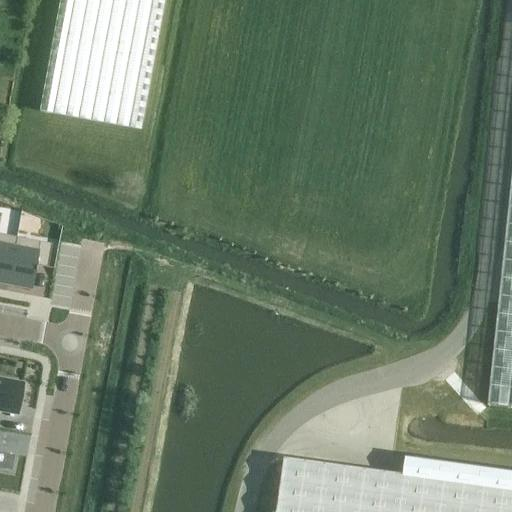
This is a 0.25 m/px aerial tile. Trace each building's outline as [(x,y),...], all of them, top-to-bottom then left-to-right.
[(0,0),(0,14),(18,16),(19,0),(0,0)] [(59,0),(39,112),(141,130),(164,0),(59,0)] [(511,163),(487,405),(511,407),(511,163)] [(0,235),(0,285),(8,287),(17,238),(0,235)] [(17,238),(8,287),(31,291),(35,266),(47,268),(52,245),(17,238)] [(0,411),(22,416),(27,386),(0,380),(0,411)] [(0,469),(11,472),(14,456),(0,454),(0,469)] [(284,458),(276,511),(511,511),(511,470),(406,456),(403,474),(284,458)]
